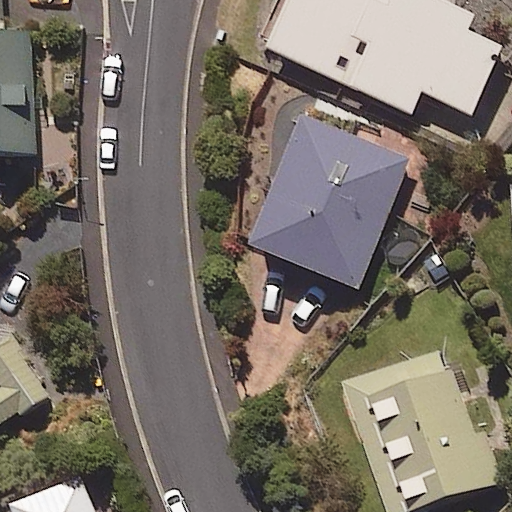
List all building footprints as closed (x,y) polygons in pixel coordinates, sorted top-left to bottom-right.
[(4,0),(0,0),(0,150),(38,149),(31,16),(6,18),(4,0)] [(286,0),(268,38),(414,110),(425,88),(473,111),(506,42),(469,24),(478,6),(465,0),(286,0)] [(415,153),(307,108),(253,236),(362,282),(415,153)] [(41,343),(29,323),(0,338),(0,419),(49,392),(27,351),(41,343)] [(479,429),(449,342),(347,376),(392,510),(504,473),(488,426),(479,429)] [(101,511),(84,470),(0,504),(0,511),(101,511)]
